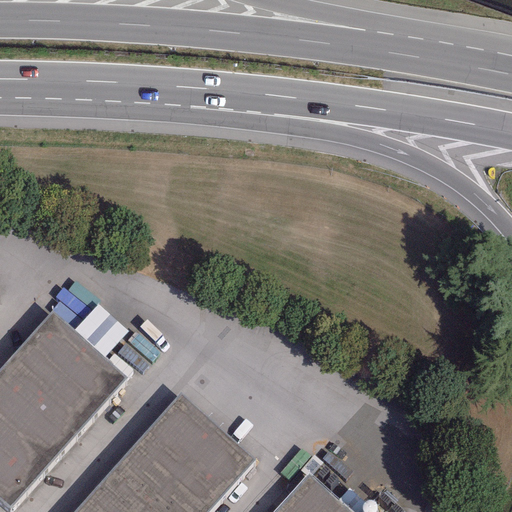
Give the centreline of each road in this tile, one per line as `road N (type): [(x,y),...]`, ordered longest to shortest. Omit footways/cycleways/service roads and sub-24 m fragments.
road 1 (motorway): [(382,50),(225,31),(0,20)]
road 2 (motorway): [(275,96),(431,169),(511,242)]
road 3 (motorway): [(0,81),(275,96)]
road 4 (motorway): [(275,96),(511,134)]
road 5 (motorway): [(382,50),(255,0)]
road 6 (motorway): [(511,74),(382,50)]
